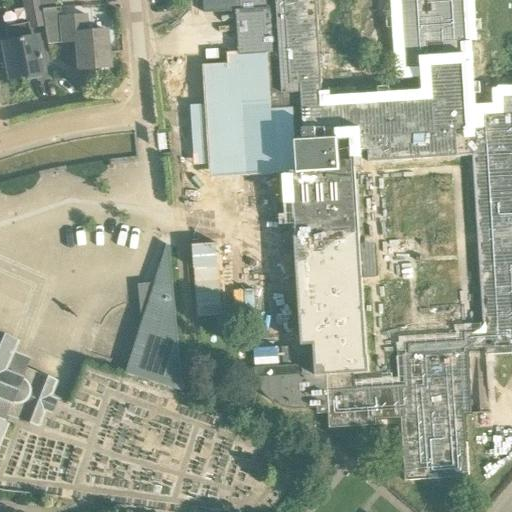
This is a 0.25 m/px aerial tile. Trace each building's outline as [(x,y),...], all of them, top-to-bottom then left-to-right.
[(39,0),(23,0),(27,24),(44,21),(42,10),(39,0)] [(39,0),(42,10),(55,8),(53,0),(39,0)] [(357,389),(355,373),(369,372),(368,356),(367,356),(354,162),(474,153),(473,128),(467,41),(428,44),(431,98),(330,105),(322,0),(206,0),(207,11),(236,9),(239,52),(207,54),(208,64),(200,73),(192,66),(178,67),(167,80),(168,94),(186,110),(181,116),(182,130),(194,140),(195,163),(213,177),(235,175),(249,187),(262,187),(273,175),(292,174),(303,345),(315,344),(316,357),(317,375),(326,374),(327,391),(357,389)] [(408,0),(411,30),(412,46),(428,44),(467,41),(478,40),(475,0),(408,0)] [(87,14),(60,17),(59,8),(55,8),(42,10),(44,21),(48,44),(75,42),(77,70),(109,67),(106,29),(88,31),(87,14)] [(30,75),(31,79),(46,76),(38,35),(30,36),(27,24),(0,28),(0,45),(2,45),(5,58),(9,58),(13,79),(30,75)] [(478,153),(491,330),(489,330),(490,349),(490,357),(511,355),(511,89),(502,89),(501,109),(487,109),(487,127),(473,128),(474,153),(478,153)] [(158,282),(140,283),(142,297),(145,324),(128,375),(185,393),(185,392),(184,392),(171,247),(169,246),(158,282)] [(357,389),(341,390),(327,391),(329,413),(330,429),(377,426),(377,420),(401,419),(405,480),(469,476),(465,414),(473,414),(469,350),(490,349),(489,330),(469,331),(469,336),(404,341),(407,385),(357,389)] [(30,359),(13,352),(16,343),(0,335),(0,446),(9,425),(4,423),(7,416),(40,429),(47,413),(53,415),(60,400),(52,397),(58,381),(26,368),(30,359)] [(270,398),(275,402),(280,405),(286,407),(293,409),(301,409),(310,408),(318,408),(318,414),(329,413),(327,391),(326,374),(317,375),(316,357),(302,357),(302,365),(254,368),(254,372),(255,377),(258,384),(261,388),(264,393),(270,398)]
